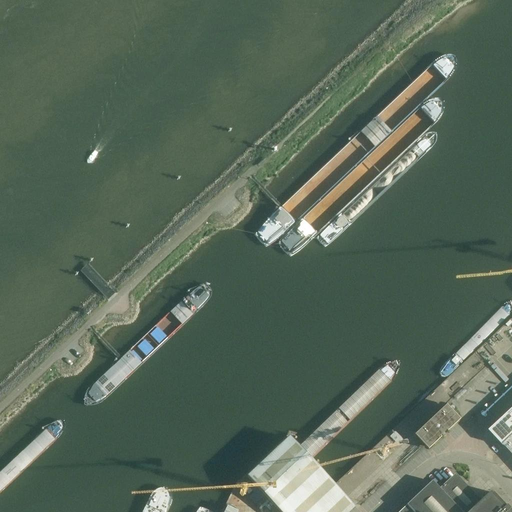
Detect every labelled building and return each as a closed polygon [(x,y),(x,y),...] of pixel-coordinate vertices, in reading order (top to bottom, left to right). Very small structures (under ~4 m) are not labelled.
[(441,438),(440,437),(442,435),(443,437),(446,434),(445,433),(446,431),(447,432),(460,420),(446,405),(414,435),(428,450),(441,438)] [(505,446),(511,453),(511,411),(490,432),(504,447),(505,446)] [(247,478),(279,511),(350,511),(355,508),(289,438),(247,478)] [(508,511),(510,511),(493,493),(482,503),(459,479),(451,479),(439,489),(460,511),(508,511)] [(460,511),(439,489),(432,482),(400,511),(460,511)]
